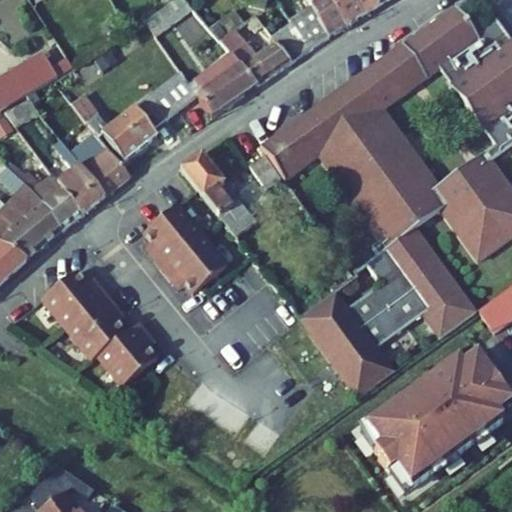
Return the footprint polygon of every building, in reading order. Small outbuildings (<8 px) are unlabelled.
[(146,26),(156,40),(194,12),(184,0),(182,0),(178,3),(156,19),(146,26)] [(163,0),(150,11),(156,19),(178,3),(175,0),(163,0)] [(319,23),(330,41),(346,30),(328,0),(305,0),(311,9),(320,23),(319,23)] [(328,0),(346,30),(363,19),(350,0),(328,0)] [(350,0),(363,19),(380,8),(373,0),(350,0)] [(373,0),(380,8),(393,0),(373,0)] [(319,23),(311,9),(290,22),(292,26),(311,54),(330,41),(319,23)] [(402,49),(405,52),(365,81),(361,76),(260,150),(285,184),(319,160),(381,244),(373,250),(379,259),(366,267),(381,289),(349,313),(336,295),(335,296),(300,321),(359,402),(378,388),(395,376),(377,352),(423,319),(440,343),(476,317),(416,233),(441,214),(478,266),(511,241),(511,191),(492,165),(511,150),(511,43),(492,16),(471,31),(455,10),(402,49)] [(94,28),(113,38),(119,25),(101,15),(94,28)] [(278,50),(293,66),(311,54),(292,26),(271,40),(276,47),(278,50)] [(232,56),(258,88),(293,66),(278,50),(256,63),(233,36),(222,44),(232,56)] [(74,72),(58,47),(44,55),(58,81),(74,72)] [(402,49),(401,47),(361,76),(365,81),(405,52),(402,49)] [(0,80),(0,115),(58,81),(44,55),(0,80)] [(102,74),(117,65),(111,55),(96,64),(102,74)] [(197,100),(213,119),(258,88),(232,56),(190,89),(197,100)] [(181,76),(170,84),(188,107),(197,100),(190,89),(181,76)] [(161,91),(179,115),(188,107),(170,84),(161,91)] [(151,99),(170,122),(179,115),(161,91),(151,99)] [(170,122),(151,99),(139,108),(108,131),(84,98),(72,107),(96,137),(100,142),(104,139),(125,166),(153,143),(149,138),(154,134),(170,122)] [(6,116),(17,131),(41,119),(31,103),(6,116)] [(0,126),(0,140),(12,134),(6,123),(0,126)] [(80,167),(106,200),(130,180),(100,142),(96,137),(71,157),(80,167)] [(58,186),(80,167),(71,157),(60,143),(53,149),(68,167),(53,179),(58,186)] [(219,221),(236,242),(257,225),(239,203),(233,209),(218,191),(225,186),(203,158),(181,173),(220,220),(219,221)] [(250,171),(266,193),(281,182),(264,160),(250,171)] [(0,182),(14,195),(17,193),(23,186),(8,171),(2,166),(0,167),(0,182)] [(8,171),(23,186),(43,206),(63,234),(82,219),(58,186),(53,179),(42,188),(28,175),(25,178),(13,167),(8,171)] [(58,186),(82,219),(106,200),(80,167),(58,186)] [(0,246),(27,263),(63,234),(43,206),(23,186),(17,193),(23,198),(10,213),(5,209),(0,214),(0,246)] [(162,273),(204,240),(179,209),(144,237),(152,248),(159,256),(152,261),(162,273)] [(185,288),(193,298),(228,270),(204,240),(162,273),(172,286),(179,281),(185,288)] [(0,288),(27,263),(0,246),(0,288)] [(159,256),(152,248),(146,253),(152,261),(159,256)] [(335,296),(336,295),(354,282),(345,270),(326,284),(335,296)] [(42,304),(67,334),(108,301),(98,288),(92,294),(85,286),(77,276),(42,304)] [(98,288),(92,281),(85,286),(92,294),(98,288)] [(172,286),(178,293),(185,288),(179,281),(172,286)] [(511,326),(511,291),(478,315),(495,338),(511,326)] [(67,334),(92,365),(98,360),(127,337),(118,326),(112,318),(118,313),(108,301),(67,334)] [(118,313),(112,318),(118,326),(125,320),(118,313)] [(127,337),(98,360),(123,391),(157,363),(149,352),(143,345),(150,339),(139,326),(127,337)] [(149,352),(156,347),(150,339),(143,345),(149,352)] [(463,371),(459,365),(367,432),(381,452),(375,456),(389,477),(396,472),(410,492),(502,426),(498,420),(511,409),(511,407),(478,361),(463,371)] [(65,475),(32,499),(42,511),(62,497),(74,489),(65,475)] [(72,511),(62,497),(42,511),(41,511),(72,511)]
